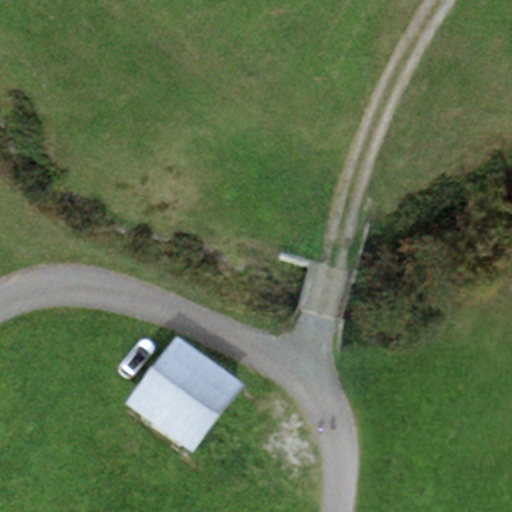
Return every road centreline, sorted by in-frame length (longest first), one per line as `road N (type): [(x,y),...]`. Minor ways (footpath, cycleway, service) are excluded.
road 1 (unclassified): [(340,511),(343,436),(305,365),(135,300),(67,287),(0,305)]
road 2 (track): [(439,0),(339,251),(305,365)]
